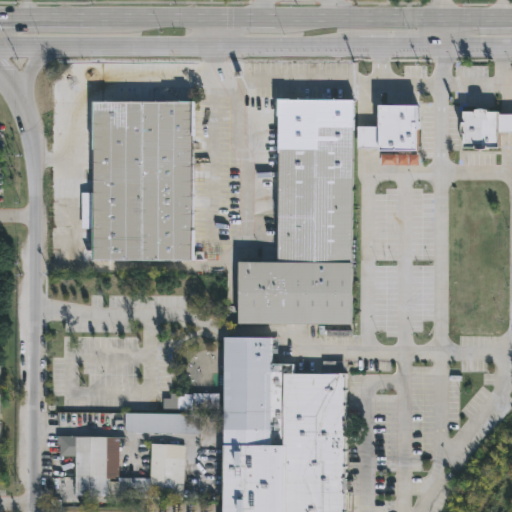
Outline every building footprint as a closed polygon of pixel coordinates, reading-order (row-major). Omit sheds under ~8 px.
[(356,319),(371,320),(372,89),(357,89),(356,319)] [(386,89),(385,296),(401,296),(401,89),(386,89)] [(431,296),(432,89),(416,89),(416,296),(431,296)] [(448,296),(464,296),(465,89),(449,89),(448,296)] [(478,297),(493,297),(494,90),(479,90),(478,297)] [(238,324),(238,262),(279,262),(279,100),(353,100),(351,324),(238,324)] [(189,262),(91,261),(91,102),(190,103),(189,262)] [(419,103),(417,150),(358,148),(359,125),(379,126),(380,102),(419,103)] [(462,108),(500,109),(499,113),(511,113),(511,130),(499,130),(498,147),(461,147),(462,108)] [(268,339),(267,450),(269,450),(269,511),(223,510),(223,450),(221,450),(222,338),(268,339)] [(280,511),(282,375),(343,375),(341,511),(280,511)] [(118,478),(151,479),(152,445),(186,446),(184,501),(74,496),(76,457),(60,456),(60,446),(58,446),(58,436),(120,439),(118,478)]
